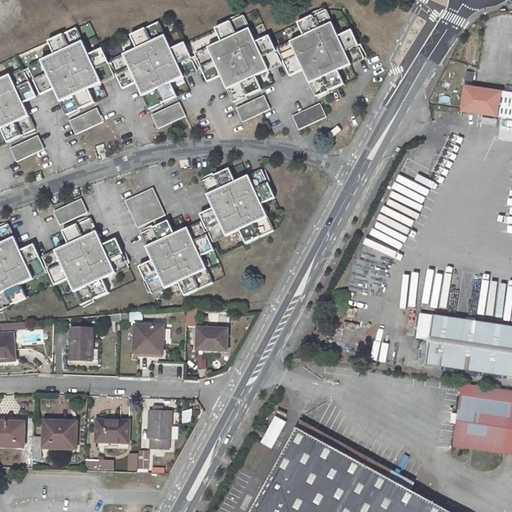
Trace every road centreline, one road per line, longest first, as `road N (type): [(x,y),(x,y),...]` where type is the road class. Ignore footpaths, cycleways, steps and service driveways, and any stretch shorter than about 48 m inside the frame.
road 1 (residential): [(360,177),(297,151),(200,145),(0,204)]
road 2 (residential): [(244,390),(0,384)]
road 3 (secondary): [(244,390),(360,177)]
road 4 (secondary): [(360,177),(444,29)]
road 5 (secondary): [(183,511),(244,390)]
